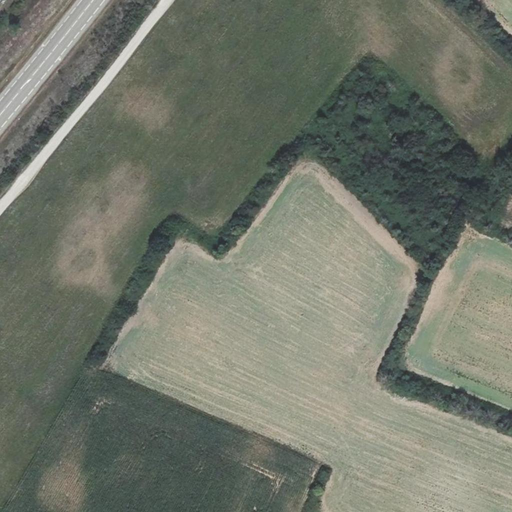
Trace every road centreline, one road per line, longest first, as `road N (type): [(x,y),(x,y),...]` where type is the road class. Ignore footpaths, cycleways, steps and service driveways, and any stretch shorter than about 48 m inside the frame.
road 1 (unclassified): [(0,208),(158,0)]
road 2 (secondary): [(91,0),(0,114)]
